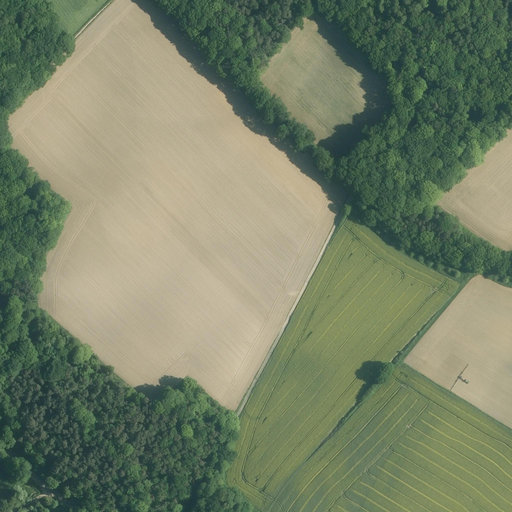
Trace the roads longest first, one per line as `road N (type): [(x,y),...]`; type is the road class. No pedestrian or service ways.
road 1 (unclassified): [(511,265),(433,249),(351,193),(217,463),(181,511)]
road 2 (track): [(354,192),(422,191),(442,169),(382,109)]
